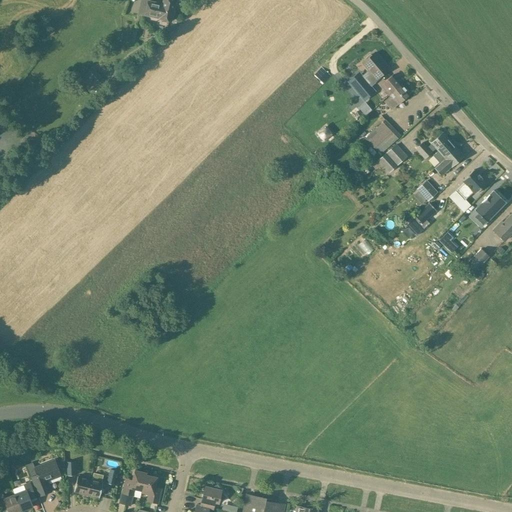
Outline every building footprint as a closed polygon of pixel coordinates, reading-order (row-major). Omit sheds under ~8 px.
[(152,4),(149,16),(159,18),(159,19),(172,22),(176,1),(170,0),(163,0),(162,6),(152,4)] [(375,53),(363,63),(371,72),(369,74),(375,81),(388,70),(375,53)] [(118,65),(106,77),(112,84),(124,72),(118,65)] [(93,68),(86,74),(98,87),(105,81),(93,68)] [(393,75),(382,85),(392,97),(386,102),(391,109),(409,94),(393,75)] [(365,102),(359,107),(365,115),(371,110),(365,102)] [(401,136),(385,119),(365,139),(381,155),(401,136)] [(324,125),(314,131),(323,143),(333,137),(324,125)] [(435,149),(437,152),(433,155),(440,163),(456,148),(443,133),(427,147),(423,142),(415,149),(424,159),(435,149)] [(407,157),(396,144),(378,160),(389,173),(407,157)] [(463,156),(456,148),(440,163),(434,168),(441,175),(451,167),(451,166),(463,156)] [(464,182),(455,190),(456,191),(456,190),(464,199),(465,199),(473,192),(474,194),(486,183),(482,179),(482,178),(481,178),(478,175),(479,175),(478,174),(478,175),(474,170),(462,180),(464,182)] [(438,192),(427,180),(416,189),(427,202),(438,192)] [(487,222),(506,203),(493,190),(474,210),(487,222)] [(465,199),(464,199),(457,206),(463,213),(471,205),(465,199)] [(429,203),(414,216),(422,224),(436,211),(429,203)] [(499,224),(493,230),(504,241),(511,232),(511,215),(501,225),(499,224)] [(453,224),(439,238),(448,247),(462,232),(453,224)] [(365,239),(359,243),(367,254),(373,250),(365,239)] [(436,249),(442,245),(438,239),(431,244),(436,249)] [(481,249),(466,265),(474,273),(490,257),(481,249)] [(33,463),(26,466),(38,497),(51,492),(47,481),(61,476),(54,460),(35,468),(33,463)] [(67,475),(75,475),(75,461),(67,461),(67,475)] [(110,469),(107,483),(114,485),(117,471),(110,469)] [(141,493),(146,474),(134,471),(131,483),(125,481),(122,494),(133,496),(134,489),(141,491),(141,493)] [(146,474),(141,493),(148,495),(146,502),(157,504),(160,491),(154,489),(157,477),(146,475),(146,474)] [(81,494),(86,496),(90,480),(77,476),(73,491),(81,493),(81,494)] [(102,483),(90,480),(86,496),(91,497),(91,496),(99,497),(102,483)] [(25,490),(14,494),(21,511),(32,507),(29,500),(35,498),(29,482),(23,485),(25,490)] [(196,506),(212,510),(214,503),(218,504),(221,491),(204,487),(200,506),(196,506)] [(8,511),(18,511),(21,511),(14,494),(3,499),(1,493),(0,493),(0,506),(2,511),(7,509),(8,511)] [(262,511),(266,499),(252,496),(250,505),(244,504),(242,511),(262,511)] [(272,500),(266,499),(262,511),(276,511),(278,504),(272,503),(272,500)] [(220,508),(235,511),(237,506),(222,503),(220,508)]
